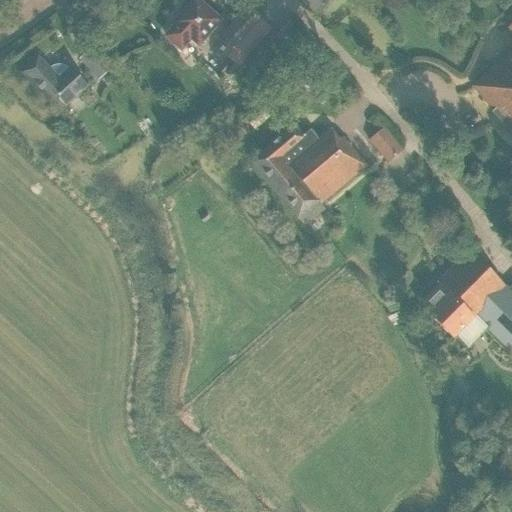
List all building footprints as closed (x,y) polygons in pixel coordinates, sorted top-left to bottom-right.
[(172,27),(162,38),(180,54),(190,43),(198,50),(222,21),(197,0),(191,0),(170,25),(172,27)] [(328,0),(298,0),(313,15),(328,0)] [(250,49),(269,28),(246,8),(212,45),(213,46),(213,45),(239,68),(253,53),(250,49)] [(511,24),(507,29),(511,34),(511,38),(506,44),(511,51),(500,62),(499,61),(471,87),(510,132),(511,130),(511,24)] [(272,31),(254,52),(263,60),(282,39),(272,31)] [(95,79),(109,68),(93,47),(79,58),(95,79)] [(48,70),(36,58),(20,73),(50,104),(57,98),(65,106),(86,87),(70,69),(68,70),(66,68),(63,67),(60,66),(57,66),(55,66),(54,66),(51,67),(49,69),(48,70)] [(244,118),(254,129),(268,117),(259,106),(244,118)] [(303,139),(294,127),(249,163),(303,226),(323,210),(320,206),(367,168),(343,139),(340,142),(331,132),(318,143),(310,133),(303,139)] [(389,165),(403,153),(385,131),(370,143),(389,165)] [(439,286),(419,306),(448,334),(469,314),(473,318),(475,316),(511,353),(511,285),(507,290),(468,251),(436,283),(439,286)]
